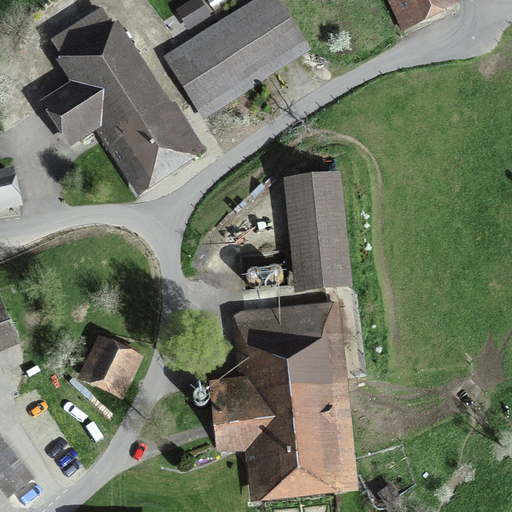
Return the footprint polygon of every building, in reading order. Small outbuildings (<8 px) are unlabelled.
[(305,50),(273,0),(264,0),(168,61),(202,115),(305,50)] [(446,4),(443,0),(388,0),(401,25),(446,4)] [(193,26),(210,16),(201,2),(185,12),(193,26)] [(101,14),(55,44),(80,83),(45,104),(71,142),(105,120),(143,178),(198,142),(176,107),(165,114),(101,14)] [(0,216),(21,212),(9,161),(0,162),(0,216)] [(337,182),(296,186),(306,286),(347,282),(337,182)] [(221,445),(259,441),(264,487),(333,480),(320,349),(332,348),(327,306),(245,315),(248,357),(250,357),(256,411),(227,414),(225,389),(210,390),(221,445)] [(0,345),(11,341),(0,315),(0,345)] [(104,354),(94,376),(115,387),(132,350),(111,340),(109,343),(101,339),(96,350),(104,354)] [(0,483),(10,496),(32,479),(0,440),(0,439),(0,483)] [(387,484),(377,492),(389,508),(399,500),(387,484)]
